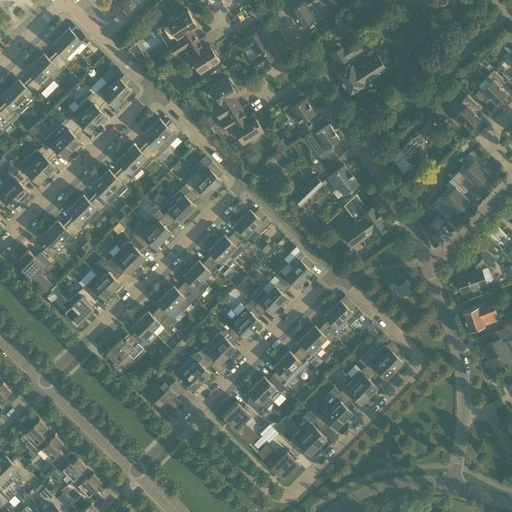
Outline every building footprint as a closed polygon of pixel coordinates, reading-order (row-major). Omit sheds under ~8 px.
[(304,0),(291,9),(296,17),(309,9),(308,7),(315,2),(318,0),(304,0)] [(340,0),(318,0),(315,2),(308,7),(309,9),(296,17),(301,25),(321,13),(321,10),(320,8),(327,3),(332,8),(340,0)] [(117,23),(126,15),(122,10),(113,19),(117,23)] [(169,48),(174,55),(199,39),(192,29),(197,25),(187,10),(175,18),(173,17),(170,17),(169,18),(168,20),(168,22),(167,23),(176,38),(177,38),(179,42),(169,48)] [(428,23),(428,27),(431,30),(435,30),(438,27),(438,23),(435,20),(431,20),(428,23)] [(69,27),(61,36),(73,48),(81,41),(85,44),(90,39),(81,30),(77,35),(69,27)] [(273,46),(268,39),(267,40),(260,29),(246,38),(247,39),(240,43),(245,51),(251,46),(258,57),(251,61),(256,69),(263,65),(268,62),(269,63),(273,61),(272,59),(277,56),(271,47),(273,46)] [(511,31),(510,30),(498,41),(499,42),(500,40),(502,42),(504,44),(507,44),(508,44),(511,47),(511,51),(510,53),(511,54),(511,59),(509,62),(511,65),(511,31)] [(56,56),(64,65),(69,60),(66,56),(73,48),(61,36),(52,44),(60,51),(56,56)] [(199,39),(174,55),(179,64),(190,57),(200,73),(219,61),(217,57),(217,54),(215,50),(213,50),(210,45),(205,49),(199,39)] [(134,50),(132,46),(129,40),(128,41),(129,41),(124,44),(131,52),(134,50)] [(349,59),(349,58),(362,50),(357,41),(344,50),(342,47),(331,54),(339,66),(349,59)] [(237,42),(231,46),(235,53),(241,50),(237,42)] [(43,53),(35,61),(48,74),(56,66),(60,70),(64,65),(56,56),(51,60),(43,53)] [(337,74),(342,83),(349,94),(364,84),(387,69),(378,55),(378,54),(355,69),(352,65),(337,74)] [(173,56),(167,60),(170,66),(176,62),(173,56)] [(485,58),(480,62),(484,66),(489,62),(485,58)] [(53,79),(48,74),(35,61),(27,69),(35,77),(30,81),(39,90),(41,92),(53,79)] [(106,81),(123,98),(131,90),(124,82),(128,77),(119,69),(106,81)] [(498,85),(503,80),(493,70),(485,78),(489,83),(482,90),(481,89),(474,95),(481,102),(487,95),(496,103),(498,101),(500,102),(505,98),(503,96),(506,93),(498,85)] [(92,92),(105,80),(101,76),(89,88),(92,92)] [(226,76),(210,86),(204,90),(208,97),(212,94),(217,101),(220,106),(214,109),(220,120),(241,107),(234,95),(237,93),(232,86),(234,85),(229,77),(227,78),(226,76)] [(18,78),(10,87),(28,105),(26,103),(39,90),(30,81),(26,86),(18,78)] [(115,106),(123,98),(106,81),(94,94),(103,103),(107,99),(115,106)] [(28,105),(10,87),(2,95),(9,102),(5,107),(14,116),(18,111),(20,113),(28,105)] [(92,92),(79,105),(97,123),(106,115),(98,107),(103,103),(94,94),(92,92)] [(460,125),(463,122),(470,129),(480,119),(472,111),(478,105),(468,95),(459,104),(463,108),(453,118),(460,125)] [(291,119),(294,117),(303,132),(315,124),(310,117),(315,114),(305,98),(292,106),(290,103),(283,107),(291,119)] [(66,118),(77,128),(82,124),(89,132),(97,123),(79,105),(66,118)] [(0,111),(0,127),(3,130),(10,122),(9,121),(14,116),(5,107),(0,111)] [(248,118),(241,107),(220,120),(227,131),(233,127),(235,131),(235,134),(237,137),(240,138),(243,144),(249,140),(250,142),(253,143),(257,140),(257,138),(256,136),(263,131),(253,115),(248,118)] [(209,115),(203,119),(208,127),(214,123),(213,121),(209,115)] [(66,118),(54,130),(72,149),(80,140),(73,133),(77,128),(66,118)] [(182,131),(172,121),(167,125),(159,118),(151,126),(169,144),(182,131)] [(425,123),(432,131),(436,127),(428,120),(425,123)] [(314,128),(303,136),(324,170),(339,157),(333,150),(330,146),(339,140),(329,124),(316,132),(314,129),(315,129),(314,128)] [(150,142),(146,146),(155,155),(156,157),(169,144),(151,126),(143,134),(150,142)] [(41,143),(43,145),(52,154),(56,149),(64,157),(72,149),(54,130),(41,143)] [(428,135),(419,132),(418,132),(417,132),(416,132),(408,140),(392,156),(402,172),(411,163),(406,158),(428,135)] [(464,142),(459,147),(463,152),(468,146),(464,142)] [(155,155),(146,146),(142,151),(134,143),(126,152),(139,164),(146,156),(150,160),(152,158),(155,155)] [(52,154),(43,145),(38,150),(37,149),(29,156),(34,161),(47,174),(55,166),(47,158),(52,154)] [(470,164),(468,161),(452,177),(466,191),(466,192),(467,192),(475,184),(477,186),(489,174),(482,167),(485,164),(471,150),(467,155),(473,161),(470,164)] [(125,167),(121,172),(130,181),(142,168),(139,164),(126,152),(117,160),(125,167)] [(260,165),(255,158),(246,165),(251,172),(260,165)] [(223,172),(211,160),(198,173),(214,188),(222,180),(218,177),(223,172)] [(14,167),(17,170),(26,179),(31,175),(38,182),(47,174),(34,161),(26,169),(22,166),(18,162),(14,167)] [(350,171),(349,171),(344,164),(329,175),(334,182),(333,183),(337,189),(338,187),(344,194),(358,184),(353,177),(354,176),(350,171)] [(271,172),(266,165),(259,169),(265,177),(271,172)] [(109,169),(100,177),(113,190),(119,195),(127,187),(125,185),(130,181),(121,172),(116,176),(109,169)] [(4,181),(3,181),(21,200),(29,191),(22,184),(26,179),(17,170),(13,175),(11,173),(10,174),(9,173),(8,173),(5,173),(3,175),(3,178),(4,181)] [(197,172),(184,184),(197,197),(202,193),(206,196),(214,188),(198,173),(197,172)] [(318,185),(322,182),(316,176),(293,198),(300,205),(320,187),(318,185)] [(113,190),(100,177),(92,185),(100,193),(95,197),(104,206),(109,201),(105,198),(113,190)] [(450,190),(448,188),(432,204),(447,219),(456,211),(457,212),(469,200),(463,194),(466,192),(466,191),(452,177),(447,181),(453,187),(450,190)] [(0,184),(0,204),(1,205),(5,200),(13,208),(21,200),(3,181),(0,184)] [(193,202),(197,197),(184,184),(172,197),(176,202),(188,214),(196,206),(193,202)] [(362,218),(342,233),(352,246),(372,231),(373,232),(386,222),(374,205),(365,212),(360,205),(363,203),(356,193),(341,208),(344,206),(349,214),(357,208),(362,214),(360,215),(362,218)] [(83,194),(75,202),(92,220),(93,220),(96,221),(99,220),(101,218),(101,215),(100,213),(100,212),(99,211),(104,206),(95,197),(91,202),(83,194)] [(92,220),(75,202),(67,211),(74,218),(70,223),(79,232),(91,219),(92,220)] [(176,202),(164,215),(172,223),(176,218),(180,222),(188,214),(176,202)] [(250,209),(242,217),(258,233),(259,234),(272,222),(266,216),(267,216),(258,208),(254,212),(250,209)] [(158,209),(145,222),(151,227),(163,239),(171,231),(167,228),(172,223),(164,215),(158,209)] [(429,224),(436,231),(444,222),(438,215),(429,224)] [(237,228),(233,233),(241,241),(247,235),(249,238),(251,239),(254,238),(258,233),(242,217),(234,225),(237,228)] [(58,220),(49,228),(62,241),(67,246),(68,245),(70,246),(73,246),(75,244),(76,241),(74,238),(75,238),(74,237),(79,232),(70,223),(65,227),(58,220)] [(118,233),(124,227),(117,221),(111,228),(118,233)] [(155,247),(163,239),(151,227),(145,222),(132,235),(134,236),(146,248),(151,244),(155,247)] [(49,244),(44,248),(53,257),(58,252),(54,249),(62,241),(49,228),(41,236),(49,244)] [(224,234),(216,242),(233,259),(246,246),(241,241),(233,233),(228,238),(224,234)] [(485,235),(480,239),(486,245),(490,248),(495,243),(486,233),(485,235)] [(121,248),(125,253),(137,265),(145,257),(142,253),(146,248),(134,236),(129,241),(129,240),(121,248)] [(233,259),(216,242),(208,250),(212,254),(207,259),(220,272),(233,259)] [(108,261),(121,274),(125,269),(129,273),(137,265),(125,253),(121,248),(108,261)] [(25,263),(21,267),(45,292),(52,284),(41,273),(51,262),(40,251),(35,256),(28,249),(20,258),(25,263)] [(487,283),(487,282),(491,280),(491,278),(488,268),(486,266),(480,268),(479,265),(483,261),(488,265),(494,259),(485,249),(478,255),(479,256),(471,264),(474,271),(458,276),(464,291),(473,288),(474,290),(480,288),(479,286),(487,283)] [(308,267),(313,263),(301,250),(287,263),(291,268),(303,280),(312,271),(308,267)] [(199,260),(191,268),(203,279),(209,273),(214,278),(220,272),(207,259),(203,263),(199,260)] [(104,274),(100,278),(112,290),(120,282),(116,278),(121,274),(108,261),(100,269),(104,274)] [(203,279),(191,268),(183,276),(187,279),(182,284),(196,298),(197,298),(205,290),(206,287),(208,285),(203,280),(203,279)] [(296,287),(303,280),(291,268),(284,275),(280,271),(275,276),(279,280),(288,288),(292,283),(296,287)] [(83,287),(87,291),(91,295),(95,300),(95,299),(100,295),(104,298),(112,290),(100,278),(96,274),(83,287)] [(279,280),(266,293),(278,305),(287,296),(283,293),(288,288),(279,280)] [(68,301),(67,300),(60,294),(62,292),(57,283),(50,290),(52,291),(47,297),(51,300),(52,298),(77,324),(86,315),(87,316),(91,313),(90,312),(94,307),(87,300),(91,295),(87,291),(82,295),(81,294),(76,299),(74,296),(68,301)] [(174,285),(165,293),(183,311),(196,298),(182,284),(177,289),(174,285)] [(278,305),(266,293),(260,287),(250,296),(253,298),(250,301),(262,314),(267,309),(271,312),(278,305)] [(170,323),(183,311),(165,293),(157,301),(161,305),(156,309),(170,323)] [(332,307),(348,323),(350,325),(363,312),(349,298),(344,303),(340,299),(332,307)] [(262,314),(250,301),(237,314),(253,330),(261,322),(258,318),(262,314)] [(461,312),(468,331),(485,325),(499,319),(493,301),(478,306),(461,312)] [(328,319),(323,324),(336,337),(341,332),(341,330),(348,323),(332,307),(324,315),(328,319)] [(148,310),(140,318),(152,330),(160,323),(165,328),(170,323),(156,309),(152,314),(148,310)] [(245,338),(253,330),(237,314),(236,313),(226,323),(229,326),(227,328),(226,329),(237,339),(241,334),(245,338)] [(139,343),(152,330),(140,318),(132,327),(136,330),(131,335),(139,343)] [(336,337),(323,324),(319,328),(315,325),(307,333),(322,348),(319,344),(327,337),(332,341),(336,337)] [(511,328),(510,325),(493,332),(497,339),(483,345),(489,358),(487,359),(490,365),(491,364),(492,366),(500,362),(502,366),(511,361),(511,356),(505,341),(511,338),(511,328)] [(226,329),(227,328),(224,326),(220,329),(220,332),(219,332),(211,339),(216,343),(216,344),(227,356),(236,347),(232,344),(237,339),(226,329)] [(298,349),(306,357),(311,363),(319,355),(317,353),(322,348),(307,333),(299,341),(303,344),(298,349)] [(124,340),(123,339),(121,337),(106,352),(117,364),(114,367),(113,367),(120,374),(135,360),(136,360),(146,350),(139,343),(131,335),(130,334),(129,334),(130,335),(124,340)] [(384,344),(377,352),(395,369),(403,361),(395,354),(400,349),(391,340),(386,345),(384,344)] [(220,363),(227,356),(216,344),(208,351),(203,347),(198,351),(211,364),(216,360),(220,363)] [(363,364),(376,352),(370,346),(357,358),(363,364)] [(306,357),(298,349),(293,354),(290,350),(281,358),(293,370),(306,357)] [(185,364),(202,381),(210,373),(207,369),(211,364),(198,351),(194,354),(193,354),(190,357),(190,359),(185,364)] [(386,378),(395,369),(377,352),(370,358),(370,361),(365,366),(375,375),(379,371),(386,378)] [(277,370),(272,375),(281,383),(293,370),(281,358),(273,366),(277,370)] [(194,389),(202,381),(185,364),(177,372),(173,377),(175,379),(185,389),(186,390),(191,385),(194,389)] [(370,380),(375,375),(365,366),(360,371),(359,370),(357,370),(351,377),(353,378),(369,395),(377,387),(370,380)] [(320,371),(313,378),(318,383),(325,376),(320,371)] [(264,375),(256,384),(273,401),(281,393),(280,392),(285,387),(281,383),(272,375),(268,379),(264,375)] [(369,395),(353,378),(340,391),(349,401),(354,396),(361,403),(369,395)] [(177,396),(185,389),(175,379),(169,386),(164,381),(160,386),(158,384),(148,394),(168,415),(176,407),(174,405),(180,399),(177,396)] [(0,405),(3,409),(10,402),(5,397),(12,391),(3,382),(0,385),(0,405)] [(273,401),(256,384),(248,392),(252,395),(247,400),(260,414),(273,401)] [(327,404),(331,408),(344,420),(352,412),(345,405),(349,401),(340,391),(327,404)] [(229,424),(248,443),(250,442),(251,443),(258,436),(244,422),(251,415),(238,402),(223,417),(229,424)] [(335,429),(344,420),(331,408),(323,416),(313,406),(309,411),(314,417),(324,426),(328,422),(335,429)] [(32,416),(27,422),(31,427),(37,421),(32,416)] [(314,417),(310,421),(308,420),(301,428),(318,446),(326,438),(319,430),(324,426),(314,417)] [(36,453),(42,447),(49,441),(49,440),(44,436),(45,435),(43,433),(48,427),(39,419),(37,421),(31,427),(26,432),(31,437),(25,443),(36,453)] [(260,438),(254,444),(258,448),(264,442),(266,439),(269,442),(279,432),(274,427),(270,423),(260,433),(262,435),(261,436),(260,438)] [(318,446),(301,428),(293,436),(294,437),(289,442),(298,451),(302,447),(310,454),(318,446)] [(49,441),(42,447),(49,455),(46,458),(54,466),(64,456),(60,451),(58,448),(64,443),(55,434),(49,440),(49,441)] [(260,452),(258,454),(278,473),(285,479),(300,464),(287,451),(280,458),(266,444),(259,451),(260,452)] [(0,466),(13,480),(19,474),(27,482),(34,475),(16,457),(12,461),(5,454),(0,458),(0,466)] [(68,483),(70,482),(80,472),(86,466),(78,457),(72,463),(70,460),(69,461),(64,456),(54,466),(63,475),(61,476),(68,483)] [(0,491),(9,501),(15,494),(7,486),(13,480),(0,466),(0,491)] [(78,490),(82,487),(89,494),(102,481),(93,473),(88,478),(86,476),(85,477),(80,472),(70,482),(78,490)] [(44,511),(45,511),(62,511),(60,509),(64,505),(46,486),(39,493),(50,504),(44,511)] [(0,505),(2,507),(9,501),(0,491),(0,505)]
